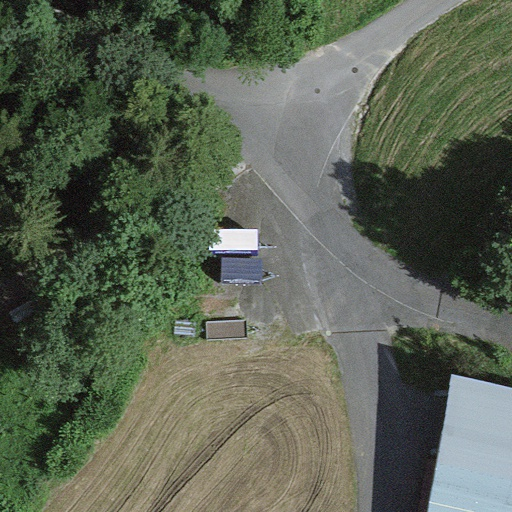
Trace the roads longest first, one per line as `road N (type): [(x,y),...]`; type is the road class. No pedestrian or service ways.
road 1 (track): [(0,294),(203,187),(230,157),(258,92)]
road 2 (track): [(258,92),(173,82),(10,0)]
road 3 (track): [(258,92),(414,0)]
